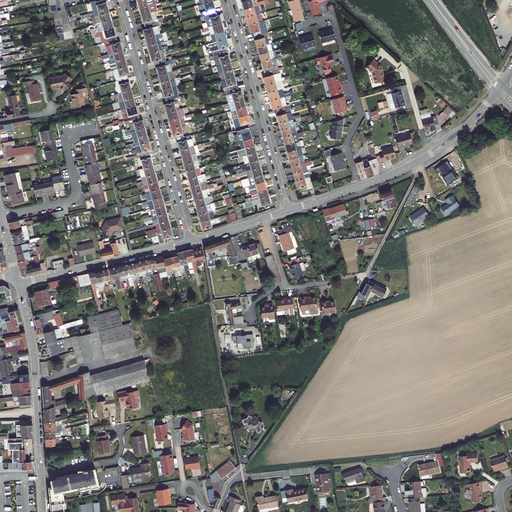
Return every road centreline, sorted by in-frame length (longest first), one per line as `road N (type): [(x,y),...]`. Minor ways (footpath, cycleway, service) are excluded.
road 1 (residential): [(120,0),(190,242)]
road 2 (tertiary): [(18,283),(34,355),(42,511)]
road 3 (residential): [(289,210),(229,0)]
road 4 (residential): [(359,186),(347,144),(360,110),(333,16),(302,25)]
road 5 (tertiary): [(190,242),(18,283)]
road 6 (residential): [(91,124),(66,134),(74,198),(2,217)]
